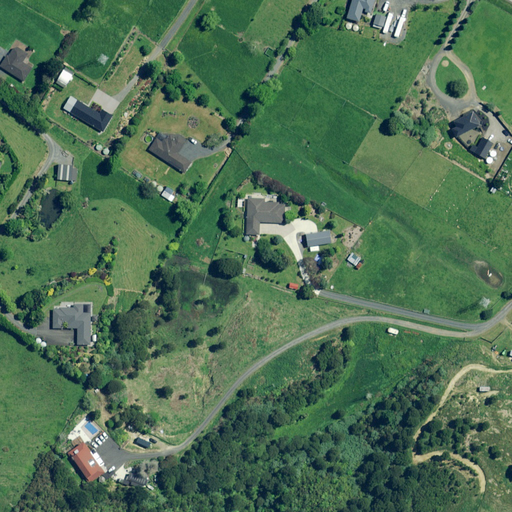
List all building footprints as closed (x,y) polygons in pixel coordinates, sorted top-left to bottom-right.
[(374,0),(352,0),(347,18),(359,22),(363,8),(365,9),(365,12),(370,14),(374,0)] [(386,18),(376,15),(373,24),(384,27),(386,18)] [(27,54),(15,46),(8,56),(6,55),(0,64),(0,66),(23,81),(31,68),(22,62),(27,54)] [(479,125),(472,113),(453,123),(456,127),(452,130),(456,138),(479,125)] [(178,135),(177,136),(175,136),(174,138),(170,135),(167,139),(159,134),(149,150),(185,173),(192,163),(177,153),(185,141),(183,141),(184,140),(178,135)] [(493,144),(482,138),(477,148),(473,145),(470,150),(484,158),(493,144)] [(507,150),(501,159),(497,157),(494,160),(503,165),(511,149),(511,140),(510,139),(505,148),(507,150)] [(497,153),(492,151),(486,161),(491,164),(497,153)] [(76,169),(76,166),(58,165),(57,180),(77,181),(78,169),(76,169)] [(264,199),(248,198),(246,234),(259,235),(260,222),(284,223),(285,203),(264,202),(264,199)] [(331,243),(329,231),(306,235),(308,247),(331,243)] [(60,302),(60,306),(53,306),(52,329),(77,329),(77,345),(90,345),(91,321),(98,322),(99,315),(92,315),(92,303),(60,302)] [(104,473),(83,441),(73,448),(67,452),(73,460),(74,460),(90,483),(104,473)]
